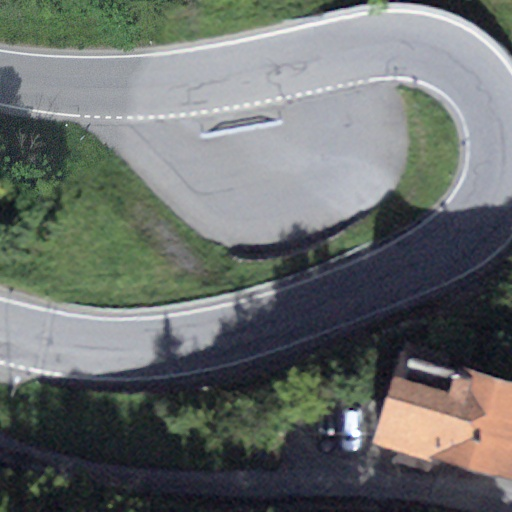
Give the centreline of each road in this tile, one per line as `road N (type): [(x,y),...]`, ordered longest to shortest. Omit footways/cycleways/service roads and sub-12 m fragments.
road 1 (tertiary): [(0,330),(145,347),(299,312),(402,270),(473,224),(492,201),(503,138),(482,84),(424,48),(387,45),(127,83),(0,74)]
road 2 (track): [(0,446),(110,475),(391,484),(511,508)]
